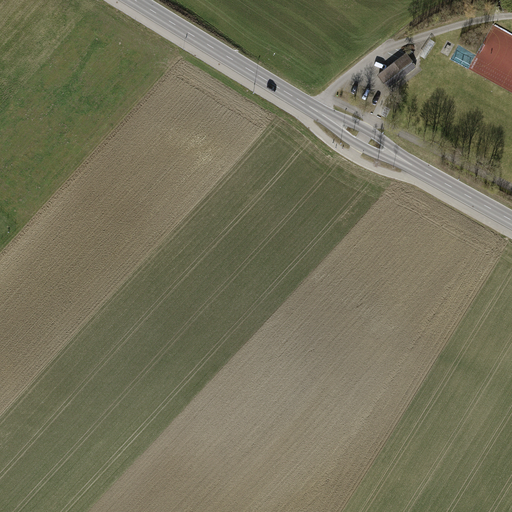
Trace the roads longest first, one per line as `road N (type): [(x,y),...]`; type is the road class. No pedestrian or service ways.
road 1 (tertiary): [(132,0),(511,218)]
road 2 (track): [(312,107),(382,49),(511,13)]
